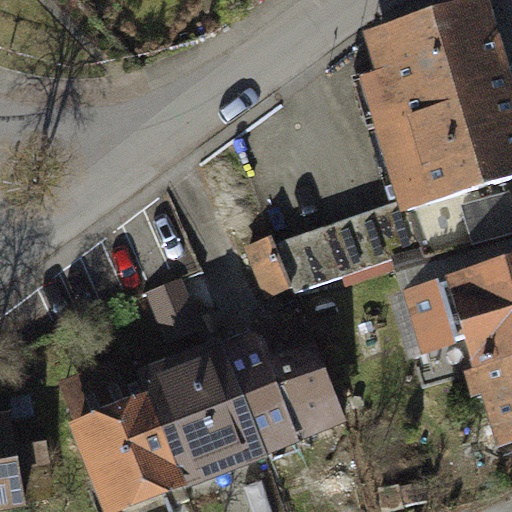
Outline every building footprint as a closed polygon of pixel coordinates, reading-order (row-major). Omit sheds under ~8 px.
[(511,185),(511,93),(486,3),(385,33),(397,72),(372,80),(409,202),(414,215),(511,185)] [(511,238),(511,188),(511,185),(414,215),(427,253),(430,264),(511,238)] [(409,202),(280,246),(298,290),(298,297),(427,253),(414,215),(409,202)] [(276,238),(247,250),(268,302),(298,290),(280,246),(276,238)] [(511,269),(413,299),(429,351),(475,338),(484,371),(511,362),(511,269)] [(181,281),(153,292),(173,341),(201,329),(181,281)] [(229,357),(267,455),(344,409),(311,319),(229,357)] [(149,402),(185,487),(267,455),(229,357),(225,348),(143,381),(149,402)] [(511,444),(511,362),(484,371),(473,374),(479,394),(496,395),(510,445),(511,444)] [(82,430),(116,511),(172,511),(170,507),(190,499),(185,487),(149,402),(82,430)] [(0,511),(28,507),(22,473),(13,428),(12,421),(0,423),(0,511)] [(39,423),(13,428),(22,473),(47,468),(39,423)]
